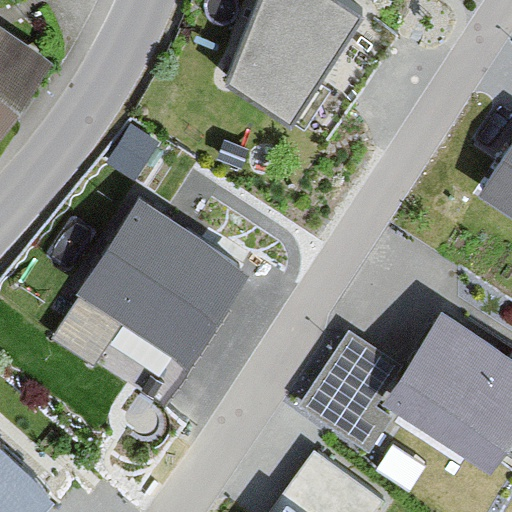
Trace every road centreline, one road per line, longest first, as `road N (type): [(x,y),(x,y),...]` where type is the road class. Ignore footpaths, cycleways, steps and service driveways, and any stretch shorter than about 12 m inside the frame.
road 1 (residential): [(176,511),(476,0)]
road 2 (tertiary): [(144,0),(88,106),(0,212)]
